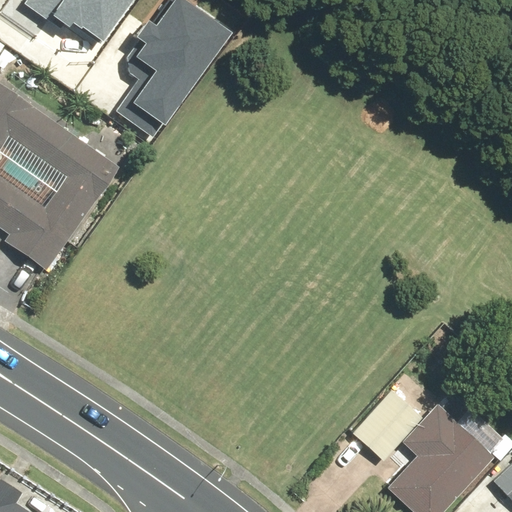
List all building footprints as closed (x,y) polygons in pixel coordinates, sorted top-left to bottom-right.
[(25,0),(64,26),(69,18),(104,42),(133,0),(25,0)] [(138,37),(128,49),(128,64),(139,72),(117,102),(156,130),(228,30),(186,0),(166,0),(151,22),(144,17),(134,31),(138,37)] [(121,166),(0,79),(0,225),(9,232),(4,239),(47,269),(121,166)] [(402,511),(435,511),(487,458),(428,402),(390,441),(407,457),(377,488),(402,511)] [(0,481),(0,511),(30,511),(15,502),(22,491),(3,478),(0,481)]
